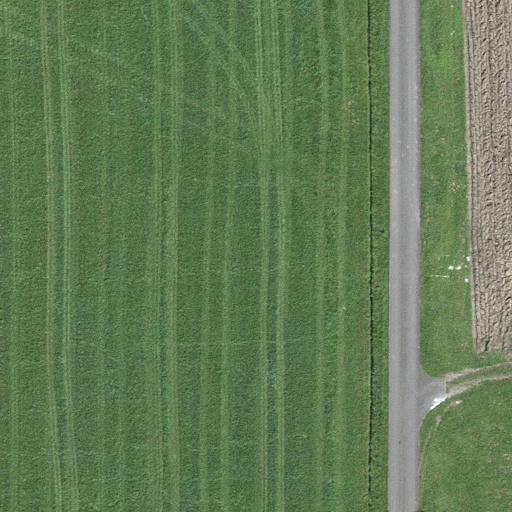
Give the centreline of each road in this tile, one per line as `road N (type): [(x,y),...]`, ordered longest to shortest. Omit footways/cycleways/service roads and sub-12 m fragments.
road 1 (residential): [(400,511),(397,0)]
road 2 (track): [(398,408),(511,366)]
